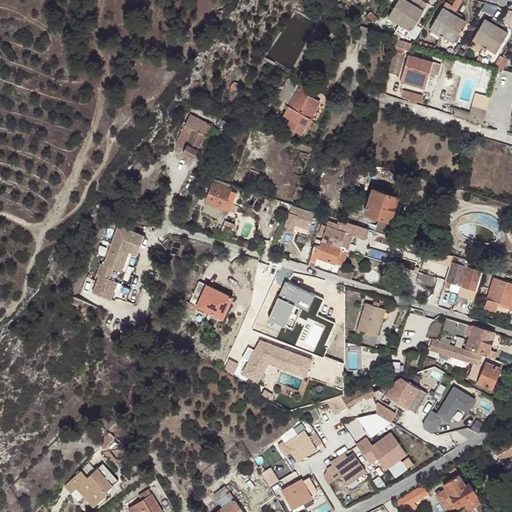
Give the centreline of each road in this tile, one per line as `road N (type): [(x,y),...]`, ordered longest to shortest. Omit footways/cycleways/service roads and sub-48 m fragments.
road 1 (residential): [(167,226),(511,332)]
road 2 (track): [(45,228),(62,208),(101,100),(99,0)]
road 3 (residential): [(352,511),(511,426)]
road 4 (residential): [(511,138),(379,98)]
